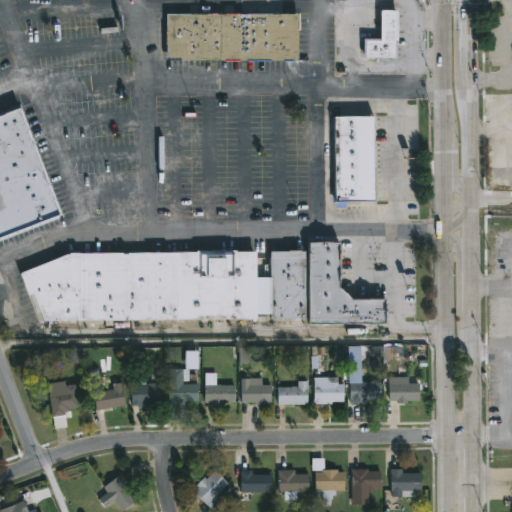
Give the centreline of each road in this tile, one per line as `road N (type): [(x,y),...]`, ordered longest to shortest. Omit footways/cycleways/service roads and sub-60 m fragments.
road 1 (secondary): [(472,511),(466,0)]
road 2 (secondary): [(443,24),(447,511)]
road 3 (residential): [(446,444),(127,445),(89,449),(0,481)]
